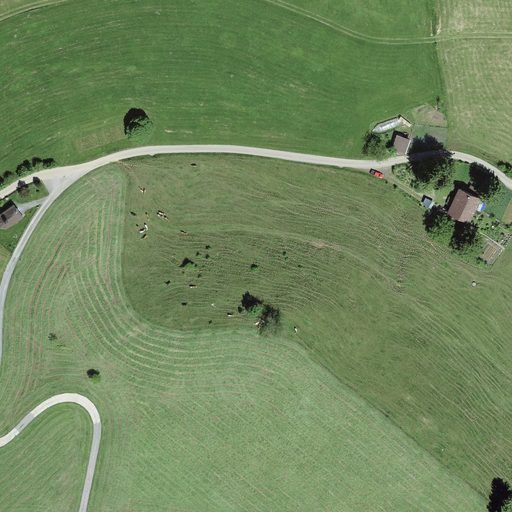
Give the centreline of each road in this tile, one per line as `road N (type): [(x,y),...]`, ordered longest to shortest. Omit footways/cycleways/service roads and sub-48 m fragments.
road 1 (unclassified): [(511,185),(460,153),(369,165),(196,149),(45,173),(0,197)]
road 2 (track): [(511,36),(378,42),(264,0)]
road 3 (track): [(0,445),(51,403),(88,406),(97,419),(96,443),(82,511)]
road 4 (track): [(84,169),(58,190),(15,256),(0,322)]
